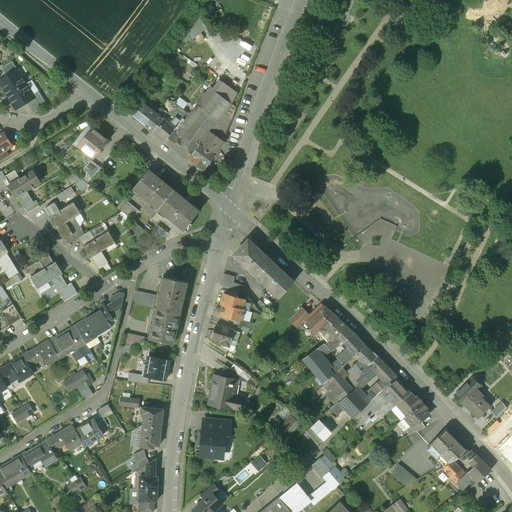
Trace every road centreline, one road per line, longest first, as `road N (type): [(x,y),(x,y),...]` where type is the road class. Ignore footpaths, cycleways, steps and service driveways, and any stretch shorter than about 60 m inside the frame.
road 1 (tertiary): [(511,483),(228,207)]
road 2 (residential): [(221,235),(183,370),(171,511)]
road 3 (residential): [(0,456),(104,393),(129,283),(124,274)]
road 4 (residential): [(303,0),(228,207)]
road 5 (tertiary): [(228,207),(90,95)]
road 6 (track): [(192,0),(112,111)]
